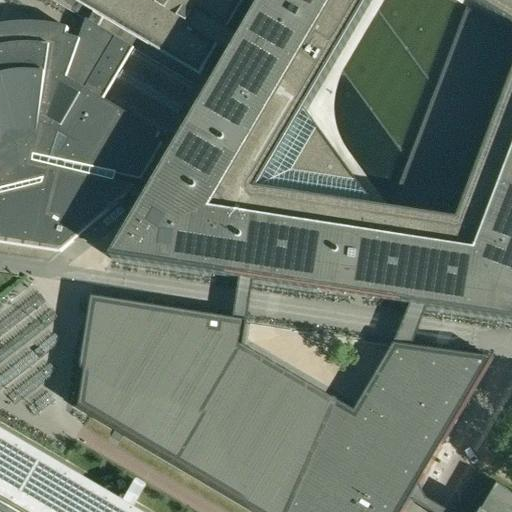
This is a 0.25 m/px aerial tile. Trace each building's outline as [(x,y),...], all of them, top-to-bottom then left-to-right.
[(103,18),(200,75),(206,65),(217,46),(190,30),(199,13),(201,10),(207,0),(73,0),(95,12),(103,18)] [(112,260),(240,280),(234,320),(120,302),(92,298),(86,331),(85,342),(75,407),(114,431),(123,436),(252,511),(404,511),(407,507),(418,489),(442,448),(494,361),(471,357),(413,348),(427,309),(511,322),(511,0),(265,0),(242,39),(227,30),(199,13),(190,30),(217,46),(233,55),(216,84),(152,192),(136,189),(127,196),(147,200),(112,260)] [(103,18),(95,12),(89,22),(86,20),(79,40),(67,37),(69,29),(60,27),(52,26),(43,25),(35,25),(26,24),(17,25),(8,26),(0,27),(0,243),(61,253),(127,196),(136,189),(137,188),(115,182),(117,175),(141,180),(162,144),(156,140),(160,134),(103,100),(108,91),(119,73),(123,65),(133,48),(115,37),(98,27),(103,18)] [(223,49),(217,46),(206,65),(200,75),(205,78),(216,84),(233,55),(223,49)] [(0,511),(130,511),(127,510),(132,501),(140,488),(140,487),(132,483),(131,483),(124,496),(119,505),(0,435),(0,511)] [(511,511),(511,494),(498,486),(481,511),(511,511)] [(442,511),(434,507),(418,489),(407,507),(415,511),(442,511)]
